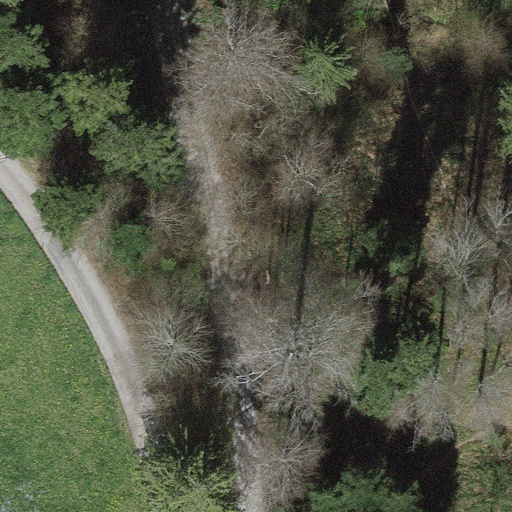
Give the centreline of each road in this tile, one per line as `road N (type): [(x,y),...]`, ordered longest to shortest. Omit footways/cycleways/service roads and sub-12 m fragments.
road 1 (track): [(153,0),(158,48),(243,368),(252,511)]
road 2 (unclassified): [(167,511),(130,374),(70,260),(0,160)]
